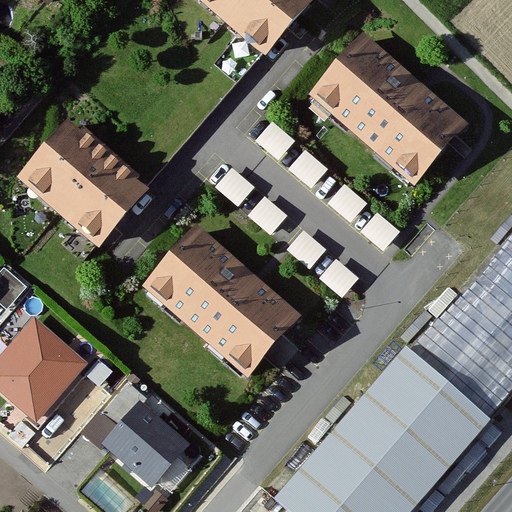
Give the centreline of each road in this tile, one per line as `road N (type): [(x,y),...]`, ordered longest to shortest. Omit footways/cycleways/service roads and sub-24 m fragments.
road 1 (residential): [(213,511),(498,180)]
road 2 (track): [(406,0),(511,106)]
